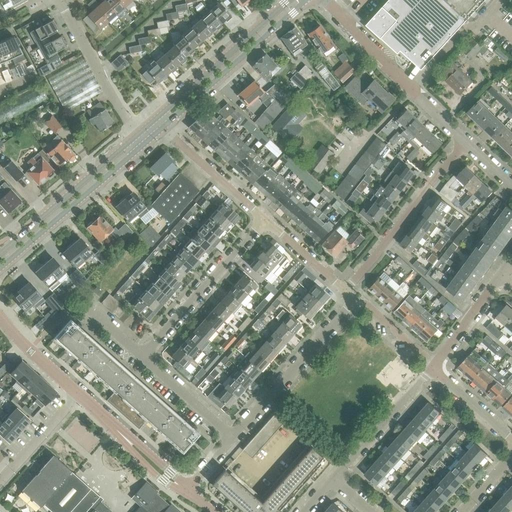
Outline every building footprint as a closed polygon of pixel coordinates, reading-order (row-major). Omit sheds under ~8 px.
[(99,5),(94,0),(92,0),(90,2),(108,22),(116,15),(104,1),(99,5)] [(104,0),(104,1),(116,15),(124,7),(117,0),(104,0)] [(367,24),(366,25),(373,31),(380,38),(398,54),(401,51),(422,70),(467,20),(466,20),(444,0),(389,0),(369,22),(367,24)] [(444,0),(466,20),(467,20),(468,20),(485,0),(444,0)] [(99,29),(100,29),(108,22),(90,2),(87,5),(93,11),(82,20),(94,33),(99,29)] [(231,18),(230,16),(231,15),(220,2),(210,11),(222,24),(226,20),(227,22),(231,18)] [(188,10),(187,4),(185,4),(175,6),(176,12),(177,12),(188,10)] [(217,28),(218,30),(222,26),(221,25),(222,24),(210,11),(201,19),(213,32),(217,28)] [(179,18),(177,12),(176,12),(165,14),(167,20),(168,20),(179,18)] [(38,18),(32,22),(34,25),(36,29),(42,25),(40,22),(38,18)] [(207,37),(209,38),(213,34),(211,33),(213,32),(201,19),(192,28),(203,40),(207,37)] [(47,36),(58,31),(52,20),(42,25),(36,29),(30,32),(38,48),(50,42),(47,36)] [(170,26),(168,20),(167,20),(156,22),(158,29),(159,28),(159,29),(170,26)] [(322,54),(333,46),(329,40),(330,40),(329,39),(329,37),(328,34),(326,34),(320,26),(319,26),(317,26),(313,28),(313,30),(308,34),(318,48),(322,54)] [(300,50),(307,45),(295,27),(287,32),(288,32),(281,37),(294,57),(302,52),(300,50)] [(160,35),(159,29),(159,28),(158,29),(147,31),(148,37),(150,37),(160,35)] [(198,45),(199,47),(204,43),(202,41),(203,40),(192,28),(183,36),(194,48),(198,45)] [(13,36),(4,40),(12,59),(22,54),(23,56),(18,45),(15,39),(13,36)] [(61,36),(50,42),(38,48),(47,64),(59,58),(56,52),(66,46),(61,36)] [(173,44),(174,46),(185,57),(189,53),(190,54),(194,51),(193,49),(194,48),(183,36),(173,44)] [(151,43),(150,37),(148,37),(138,39),(139,45),(141,45),(151,43)] [(487,37),(482,44),(484,46),(486,48),(492,41),(487,37)] [(482,47),(474,39),(463,50),(471,59),(482,47)] [(0,42),(0,59),(1,62),(1,63),(8,60),(12,59),(4,40),(0,42)] [(142,51),(141,45),(139,45),(129,47),(130,54),(142,51)] [(181,63),(182,64),(186,60),(185,59),(186,58),(185,57),(174,46),(165,54),(177,67),(181,63)] [(497,47),(493,51),(505,60),(508,56),(497,47)] [(121,54),(111,63),(115,67),(124,59),(121,54)] [(171,71),(173,73),(177,69),(176,68),(177,67),(165,54),(156,62),(168,75),(171,71)] [(270,58),(266,54),(252,66),(267,82),(272,78),(268,73),(279,63),(273,55),(270,58)] [(85,59),(48,79),(66,112),(103,91),(85,59)] [(115,67),(117,70),(128,62),(124,59),(115,67)] [(118,71),(129,64),(128,62),(117,70),(118,71)] [(146,71),(158,84),(162,80),(163,81),(168,77),(166,76),(168,75),(156,62),(146,71)] [(472,82),(451,62),(443,71),(449,78),(446,81),(452,87),(453,85),(461,93),(472,82)] [(34,70),(31,64),(26,67),(29,73),(34,70)] [(348,64),(336,76),(342,82),(354,71),(348,64)] [(41,76),(50,71),(47,65),(38,70),(41,76)] [(307,81),(314,73),(305,65),(298,73),(307,81)] [(324,66),(318,72),(333,91),(340,86),(324,66)] [(297,71),(290,79),(300,89),(307,81),(298,73),(297,71)] [(381,113),(394,99),(388,93),(387,94),(373,81),(367,87),(355,76),(345,87),(362,104),(367,99),(375,106),(374,107),(381,113)] [(255,81),(238,95),(248,106),(259,96),(263,101),(262,102),(267,108),(254,123),(263,131),(269,125),(284,107),(283,107),(287,102),(290,98),(274,84),(265,92),(255,81)] [(0,125),(48,100),(40,85),(0,107),(0,125)] [(492,87),(488,91),(497,100),(501,95),(493,88),(492,87)] [(497,100),(505,108),(510,104),(501,95),(497,100)] [(478,101),(468,113),(476,121),(487,110),(490,107),(481,99),(479,101),(478,101)] [(113,123),(100,102),(87,111),(91,118),(89,119),(93,126),(95,124),(100,131),(113,123)] [(234,111),(227,104),(218,111),(224,119),(234,111)] [(285,139),(286,138),(291,141),(300,131),(296,127),(306,115),(292,104),(272,127),(285,139)] [(406,110),(394,122),(404,131),(406,129),(405,128),(415,118),(406,110)] [(476,121),(485,129),(496,118),(487,110),(476,121)] [(206,111),(189,128),(195,133),(208,121),(212,116),(206,111)] [(55,134),(63,127),(52,115),(44,122),(55,134)] [(219,115),(216,119),(212,116),(208,121),(195,133),(202,139),(214,127),(221,118),(219,115)] [(236,127),(242,121),(237,116),(234,119),(236,121),(233,124),(236,127)] [(225,122),(222,119),(221,118),(214,127),(202,139),(208,144),(220,132),(225,127),(222,125),(225,122)] [(404,131),(412,139),(424,127),(415,118),(405,128),(406,129),(404,131)] [(485,129),(494,137),(505,126),(496,118),(485,129)] [(247,120),(242,125),(246,129),(251,123),(247,120)] [(251,133),(256,128),(251,123),(246,129),(251,133)] [(8,125),(0,128),(0,130),(3,136),(11,132),(8,125)] [(494,137),(502,146),(511,135),(511,132),(505,126),(494,137)] [(208,144),(214,150),(227,138),(231,133),(225,127),(220,132),(208,144)] [(412,139),(421,147),(423,145),(432,135),(424,127),(412,139)] [(257,129),(252,135),(258,141),(263,134),(257,129)] [(402,136),(397,131),(393,136),(398,141),(402,136)] [(214,150),(220,156),(233,144),(238,138),(231,133),(227,138),(214,150)] [(258,141),(264,146),(270,140),(263,134),(258,141)] [(430,156),(441,143),(432,135),(423,145),(421,147),(430,156)] [(511,135),(502,146),(511,154),(511,152),(511,135)] [(72,161),(75,159),(75,155),(57,136),(51,141),(56,145),(47,153),(59,166),(67,158),(69,161),(72,161)] [(389,142),(386,145),(390,149),(398,141),(393,136),(388,141),(389,142)] [(386,145),(377,137),(373,142),(382,149),(386,145)] [(220,156),(227,161),(239,149),(244,144),(238,138),(233,144),(220,156)] [(264,146),(271,152),(276,146),(270,140),(264,146)] [(373,142),(369,146),(379,154),(382,149),(373,142)] [(246,155),(251,150),(244,144),(239,149),(227,161),(233,167),(246,154),(246,155)] [(333,154),(322,145),(307,165),(319,174),(333,154)] [(277,158),(283,152),(276,146),(271,152),(277,158)] [(369,146),(366,151),(375,158),(379,154),(369,146)] [(419,153),(415,148),(410,153),(415,157),(419,153)] [(366,151),(362,155),(372,163),(375,158),(366,151)] [(249,157),(246,155),(246,154),(233,167),(239,172),(252,160),(257,155),(253,152),(249,157)] [(284,153),(279,159),(286,165),(291,159),(284,153)] [(406,157),(411,162),(415,157),(410,153),(406,157)] [(53,174),(53,172),(53,171),(54,171),(42,158),(41,158),(37,154),(27,163),(31,167),(27,172),(38,185),(48,176),(48,177),(50,177),(53,174)] [(170,223),(199,190),(180,173),(179,174),(175,169),(176,168),(171,162),(172,161),(169,157),(167,159),(164,155),(157,162),(154,162),(152,164),(152,167),(150,168),(157,176),(160,173),(165,179),(166,178),(170,183),(150,206),(170,223)] [(239,172),(245,178),(258,166),(263,161),(257,155),(252,160),(239,172)] [(362,155),(359,160),(368,167),(372,163),(362,155)] [(387,161),(381,156),(377,161),(383,165),(387,161)] [(291,159),(286,165),(292,170),(297,165),(291,159)] [(359,160),(355,164),(365,172),(368,167),(359,160)] [(16,182),(24,175),(11,161),(4,167),(16,182)] [(265,171),(269,166),(263,161),(258,166),(245,178),(252,184),(265,171)] [(373,166),(379,170),(383,165),(377,161),(373,166)] [(414,173),(399,162),(391,171),(396,175),(406,183),(414,173)] [(355,164),(352,169),(361,176),(365,172),(355,164)] [(297,165),(292,170),(298,176),(303,170),(297,165)] [(456,190),(461,181),(466,186),(475,176),(466,167),(456,177),(454,175),(446,184),(439,193),(452,202),(455,198),(459,193),(456,190)] [(267,172),(254,185),(260,191),(273,179),(278,174),(271,168),(267,172)] [(352,169),(348,173),(358,181),(361,176),(352,169)] [(298,176),(305,182),(310,176),(303,170),(298,176)] [(348,173),(345,178),(354,185),(358,181),(348,173)] [(260,191),(267,197),(279,185),(284,179),(278,174),(273,179),(260,191)] [(372,180),(365,175),(362,179),(368,184),(372,180)] [(396,175),(388,184),(399,192),(406,183),(396,175)] [(305,182),(311,187),(316,182),(310,176),(305,182)] [(466,186),(474,194),(484,184),(475,176),(466,186)] [(345,178),(341,182),(351,190),(354,185),(345,178)] [(267,197),(273,202),(286,190),(290,185),(284,179),(279,185),(267,197)] [(362,179),(355,189),(361,194),(368,184),(362,179)] [(3,181),(0,183),(0,204),(7,213),(16,206),(17,207),(21,203),(20,202),(21,201),(3,181)] [(315,191),(320,186),(316,182),(311,187),(315,191)] [(341,182),(338,187),(347,194),(351,190),(341,182)] [(212,184),(210,186),(218,193),(220,191),(212,184)] [(385,189),(381,186),(377,191),(392,202),(399,192),(388,184),(385,189)] [(483,202),(493,192),(484,184),(474,194),(483,202)] [(273,202),(279,208),(292,196),(297,191),(293,188),(290,185),(286,190),(273,202)] [(334,192),(344,199),(347,194),(338,187),(334,192)] [(324,188),(318,194),(323,199),(328,193),(324,188)] [(351,195),(357,199),(361,194),(355,189),(351,195)] [(210,194),(206,191),(201,196),(209,203),(205,199),(210,194)] [(279,208),(286,213),(298,201),(303,196),(302,196),(297,191),(292,196),(279,208)] [(370,200),(374,203),(385,211),(392,202),(377,191),(370,200)] [(148,212),(132,193),(124,199),(137,214),(140,218),(148,212)] [(328,203),(333,197),(328,193),(323,199),(328,203)] [(474,199),(471,197),(469,195),(465,199),(469,204),(474,199)] [(196,203),(203,209),(209,203),(201,196),(196,203)] [(286,213),(292,219),(305,207),(309,202),(303,196),(298,201),(286,213)] [(437,196),(430,206),(440,214),(444,217),(447,213),(443,211),(448,204),(437,196)] [(455,198),(452,202),(458,207),(461,203),(455,198)] [(115,207),(128,222),(137,214),(124,199),(115,207)] [(458,207),(460,209),(462,206),(465,208),(469,204),(465,199),(461,203),(458,207)] [(336,200),(331,205),(336,210),(341,204),(336,200)] [(241,217),(223,202),(216,209),(234,225),(241,217)] [(292,219),(298,225),(311,213),(316,207),(309,202),(305,207),(292,219)] [(374,203),(367,212),(362,209),(359,213),(363,217),(371,223),(374,219),(377,221),(385,211),(374,203)] [(343,216),(348,210),(341,204),(336,210),(343,216)] [(197,208),(194,205),(188,211),(192,214),(197,208)] [(433,224),(437,219),(441,222),(444,217),(440,214),(430,206),(422,216),(433,224)] [(437,260),(425,276),(427,277),(426,278),(444,294),(447,289),(464,302),(511,236),(511,209),(507,206),(503,211),(499,208),(494,215),(498,218),(494,223),(458,272),(440,259),(439,261),(437,260)] [(298,225),(304,230),(317,218),(322,213),(316,207),(311,213),(298,225)] [(223,230),(227,233),(234,225),(216,209),(210,217),(224,229),(223,230)] [(183,217),(187,220),(192,214),(188,211),(183,217)] [(304,230),(311,236),(324,224),(328,219),(322,213),(317,218),(304,230)] [(478,215),(466,228),(471,232),(483,219),(478,215)] [(100,242),(110,232),(113,230),(100,216),(93,222),(91,222),(87,225),(87,227),(88,228),(87,228),(100,242)] [(437,227),(433,224),(422,216),(415,225),(430,236),(437,227)] [(210,217),(203,224),(217,237),(223,230),(224,229),(210,217)] [(462,223),(456,218),(452,223),(458,227),(462,223)] [(331,229),(335,225),(328,219),(324,224),(311,236),(317,242),(331,229)] [(184,223),(181,220),(175,226),(179,229),(184,223)] [(448,228),(454,232),(458,227),(452,223),(448,228)] [(115,228),(113,230),(110,232),(117,239),(121,234),(126,239),(133,233),(125,224),(118,230),(115,228)] [(220,240),(217,237),(203,224),(197,231),(214,247),(220,240)] [(151,247),(160,237),(150,225),(139,235),(151,247)] [(423,237),(427,240),(430,236),(415,225),(408,235),(419,243),(423,237)] [(170,232),(174,235),(179,229),(175,226),(170,232)] [(364,237),(355,229),(349,235),(339,226),(322,245),(335,257),(347,244),(353,249),(364,237)] [(197,231),(194,229),(187,236),(190,239),(208,254),(214,247),(197,231)] [(458,237),(455,240),(453,242),(458,246),(462,241),(470,233),(465,229),(458,237)] [(171,238),(167,235),(162,240),(166,244),(171,238)] [(419,243),(408,235),(401,245),(411,253),(415,247),(419,250),(423,246),(419,243)] [(92,253),(80,238),(71,245),(84,260),(92,253)] [(446,242),(440,238),(437,242),(443,246),(446,242)] [(190,239),(184,246),(198,259),(201,262),(208,254),(190,239)] [(273,239),(269,243),(282,254),(285,250),(276,242),(273,239)] [(157,246),(161,250),(166,244),(162,240),(157,246)] [(433,247),(439,252),(443,246),(437,242),(433,247)] [(198,259),(184,246),(180,243),(174,251),(177,253),(191,266),(192,267),(194,265),(193,264),(198,259)] [(266,245),(267,246),(262,251),(279,266),(286,258),(282,254),(269,243),(269,244),(268,243),(266,245)] [(452,244),(442,257),(447,261),(449,259),(457,248),(452,244)] [(63,252),(76,267),(84,260),(71,245),(63,252)] [(158,252),(155,249),(149,255),(153,258),(158,252)] [(101,264),(105,258),(99,250),(93,255),(101,264)] [(260,253),(256,258),(273,273),(279,266),(262,251),(260,253)] [(188,272),(187,271),(191,266),(177,253),(171,261),(186,274),(188,272)] [(144,261),(148,264),(153,258),(149,255),(144,261)] [(399,256),(395,261),(402,267),(406,263),(399,256)] [(68,276),(65,273),(52,258),(44,265),(60,283),(68,276)] [(273,273),(256,258),(256,259),(255,258),(253,260),(254,261),(249,266),(263,279),(264,278),(266,281),(273,273)] [(425,276),(429,271),(417,260),(413,265),(425,276)] [(178,281),(179,282),(181,280),(180,279),(184,274),(185,275),(186,274),(171,261),(164,268),(178,281)] [(409,273),(413,269),(406,263),(402,267),(409,273)] [(145,267),(141,264),(136,270),(140,273),(145,267)] [(52,290),(60,283),(44,265),(36,272),(52,290)] [(296,271),(292,267),(287,273),(291,276),(296,271)] [(172,288),(173,289),(175,287),(174,286),(178,281),(164,268),(158,276),(172,288)] [(392,279),(379,268),(371,277),(376,281),(369,289),(377,296),(391,280),(392,280),(392,279)] [(87,280),(77,269),(73,273),(82,284),(87,280)] [(131,276),(135,279),(140,273),(136,270),(131,276)] [(305,275),(301,271),(294,279),(298,283),(305,275)] [(68,277),(78,289),(82,284),(73,273),(68,277)] [(282,279),(286,282),(291,276),(287,273),(282,279)] [(258,287),(244,274),(236,284),(248,294),(252,289),(254,291),(258,287)] [(165,296),(166,296),(169,299),(171,296),(175,292),(172,288),(158,276),(151,283),(165,295),(165,296)] [(418,281),(429,291),(433,287),(422,277),(418,281)] [(132,282),(128,279),(123,284),(127,288),(132,282)] [(288,285),(292,288),(297,282),(298,283),(294,279),(288,285)] [(377,296),(385,303),(399,287),(392,280),(391,280),(377,296)] [(44,300),(41,297),(29,282),(20,289),(33,304),(36,308),(44,301),(44,300)] [(278,291),(270,284),(268,282),(264,287),(274,295),(278,291)] [(393,310),(408,293),(404,289),(407,285),(404,282),(399,287),(385,303),(393,310)] [(159,303),(160,304),(162,301),(161,301),(165,296),(165,295),(151,283),(145,290),(159,303)] [(118,290),(122,294),(127,288),(123,284),(118,290)] [(251,297),(248,294),(236,284),(228,293),(240,303),(242,306),(251,297)] [(329,297),(315,284),(308,292),(323,304),(323,305),(326,302),(325,302),(329,297)] [(98,296),(102,292),(96,287),(93,291),(98,296)] [(429,291),(435,296),(439,292),(433,287),(429,291)] [(12,296),(25,311),(33,304),(20,289),(12,296)] [(145,290),(138,298),(152,310),(159,303),(145,290)] [(316,311),(317,312),(319,309),(318,309),(323,304),(308,292),(302,299),(316,312),(316,311)] [(64,305),(54,293),(49,297),(60,309),(64,305)] [(228,293),(220,302),(232,313),(240,303),(228,293)] [(277,298),(287,307),(291,302),(281,293),(277,298)] [(109,294),(101,304),(105,308),(114,298),(112,297),(109,294)] [(138,298),(135,295),(128,302),(149,321),(156,313),(152,310),(138,298)] [(403,319),(418,303),(421,300),(417,296),(414,299),(410,295),(395,312),(403,319)] [(443,296),(439,300),(445,306),(449,301),(443,296)] [(52,309),(56,314),(60,309),(49,297),(44,300),(44,301),(52,309)] [(302,299),(300,297),(294,305),(297,308),(295,311),(300,316),(303,313),(310,320),(313,317),(312,316),(316,312),(302,299)] [(105,308),(110,311),(118,302),(117,301),(114,298),(105,308)] [(268,302),(264,298),(259,304),(263,308),(268,302)] [(453,314),(457,309),(449,301),(445,306),(453,314)] [(110,311),(114,315),(123,306),(118,302),(110,311)] [(220,302),(211,311),(223,322),(232,313),(220,302)] [(403,319),(411,326),(426,310),(418,303),(403,319)] [(254,310),(258,314),(263,308),(259,304),(254,310)] [(265,310),(269,313),(274,307),(271,304),(265,310)] [(511,309),(507,305),(496,317),(505,325),(511,317),(511,309)] [(114,315),(119,319),(127,310),(123,306),(114,315)] [(52,309),(43,316),(44,317),(49,322),(55,316),(56,314),(52,309)] [(119,319),(123,323),(132,314),(127,310),(119,319)] [(411,326),(420,334),(434,317),(426,310),(411,326)] [(211,311),(203,320),(215,331),(223,322),(211,311)] [(289,315),(285,311),(277,320),(281,324),(289,315)] [(127,327),(136,318),(132,314),(123,323),(127,327)] [(266,317),(262,314),(257,319),(261,322),(266,317)] [(301,325),(289,315),(281,324),(293,335),(301,325)] [(252,320),(248,316),(243,322),(246,326),(252,320)] [(49,322),(44,317),(35,325),(40,331),(49,322)] [(434,317),(420,334),(428,341),(445,322),(441,319),(439,321),(434,317)] [(182,452),(196,436),(199,433),(71,319),(54,338),(115,393),(117,391),(123,396),(121,398),(182,452)] [(252,325),(256,328),(261,322),(257,319),(252,325)] [(203,320),(195,329),(207,340),(215,331),(203,320)] [(237,328),(241,332),(246,326),(243,322),(237,328)] [(491,323),(486,328),(495,336),(500,331),(491,323)] [(281,324),(273,333),(285,344),(293,335),(281,324)] [(195,329),(187,338),(199,349),(207,340),(195,329)] [(499,340),(504,334),(500,331),(495,336),(499,340)] [(250,335),(246,332),(241,337),(245,341),(250,335)] [(273,333),(265,342),(277,353),(285,344),(273,333)] [(236,339),(232,335),(227,341),(231,345),(236,339)] [(489,344),(493,340),(487,335),(484,339),(489,344)] [(235,345),(238,348),(240,346),(245,341),(241,337),(235,345)] [(179,347),(193,360),(194,361),(202,351),(199,349),(187,338),(179,347)] [(263,340),(255,349),(269,362),(277,353),(265,342),(263,340)] [(221,347),(225,350),(231,345),(227,341),(221,347)] [(501,348),(496,344),(493,348),(497,352),(501,348)] [(183,367),(185,368),(193,360),(179,347),(171,357),(176,361),(183,367)] [(506,353),(501,348),(497,352),(497,353),(502,357),(506,353)] [(249,352),(244,357),(261,371),(269,362),(255,349),(251,354),(249,352)] [(233,353),(230,350),(225,356),(228,359),(233,353)] [(468,355),(458,367),(465,374),(479,359),(480,357),(473,351),(469,356),(468,355)] [(219,357),(214,353),(210,358),(214,362),(219,357)] [(220,362),(223,365),(228,359),(225,356),(220,362)] [(244,357),(236,366),(240,369),(252,380),(261,371),(244,357)] [(465,374),(472,380),(486,365),(487,363),(480,357),(479,359),(465,374)] [(210,358),(202,368),(206,371),(214,362),(210,358)] [(22,360),(9,374),(17,381),(29,367),(22,360)] [(7,361),(0,368),(0,377),(12,366),(7,361)] [(176,361),(172,365),(186,378),(190,373),(185,368),(183,367),(176,361)] [(495,370),(487,363),(486,365),(472,380),(479,387),(495,370)] [(17,381),(15,382),(22,388),(36,373),(29,367),(17,381)] [(194,378),(198,381),(206,371),(202,368),(194,377),(194,378)] [(219,373),(214,368),(209,374),(214,378),(219,373)] [(240,369),(232,379),(244,389),(252,380),(240,369)] [(479,387),(486,393),(502,376),(505,372),(502,369),(498,373),(495,370),(479,387)] [(36,373),(22,388),(29,394),(30,393),(43,379),(36,373)] [(201,383),(205,388),(214,378),(209,374),(201,383)] [(511,381),(511,379),(511,374),(507,381),(502,376),(486,393),(494,399),(510,381),(511,381)] [(43,379),(30,393),(37,399),(49,385),(43,379)] [(232,379),(224,388),(236,398),(244,389),(232,379)] [(511,393),(511,382),(511,381),(510,381),(494,399),(501,406),(511,393)] [(219,383),(207,397),(219,408),(223,403),(228,408),(236,398),(224,388),(219,383)] [(49,385),(37,399),(44,406),(54,396),(57,393),(57,392),(49,385)] [(511,396),(503,407),(510,414),(511,412),(511,396)] [(433,422),(435,424),(439,420),(436,418),(441,413),(429,402),(421,412),(433,422)] [(16,408),(9,415),(23,428),(30,420),(16,408)] [(425,431),(433,422),(421,412),(413,421),(425,431)] [(274,414),(242,450),(243,450),(252,458),(283,423),(284,423),(274,414)] [(9,415),(2,423),(16,435),(23,428),(9,415)] [(417,440),(420,443),(428,434),(425,431),(413,421),(405,430),(417,440)] [(2,423),(0,425),(0,434),(9,443),(16,435),(2,423)] [(453,430),(450,427),(444,432),(448,436),(453,430)] [(405,430),(399,436),(397,439),(409,449),(417,440),(405,430)] [(444,432),(439,439),(443,442),(448,436),(444,432)] [(455,442),(460,436),(456,433),(451,439),(455,442)] [(397,439),(389,448),(401,458),(409,449),(397,439)] [(446,445),(449,448),(455,442),(451,439),(446,445)] [(419,443),(417,445),(424,451),(426,449),(419,443)] [(487,454),(475,443),(467,453),(479,463),(487,454)] [(438,448),(434,444),(428,450),(432,454),(438,448)] [(195,449),(191,446),(186,452),(189,455),(195,449)] [(278,511),(326,460),(311,447),(261,502),(224,469),(211,484),(241,511),(278,511)] [(389,448),(381,457),(393,467),(401,458),(389,448)] [(423,456),(427,460),(432,454),(428,450),(423,456)] [(444,454),(440,450),(435,457),(439,460),(444,454)] [(467,453),(459,462),(471,472),(479,463),(467,453)] [(146,481),(141,487),(131,498),(140,506),(133,511),(112,511),(98,499),(100,496),(53,455),(22,490),(41,507),(43,504),(52,511),(180,511),(171,504),(169,505),(156,493),(157,491),(146,481)] [(381,457),(373,466),(385,476),(393,467),(381,457)] [(430,463),(434,466),(435,464),(439,460),(435,457),(430,463)] [(422,466),(418,462),(412,468),(416,472),(422,466)] [(459,462),(451,471),(463,481),(471,472),(459,462)] [(365,475),(376,485),(385,476),(373,466),(365,475)] [(407,475),(411,478),(416,472),(412,468),(407,475)] [(428,472),(425,468),(419,475),(423,478),(428,472)] [(451,471),(443,480),(455,490),(463,481),(451,471)] [(414,481),(418,484),(423,478),(419,475),(414,481)] [(443,480),(435,489),(447,499),(455,490),(443,480)] [(405,484),(402,481),(396,487),(400,490),(405,484)] [(391,492),(395,496),(400,490),(396,487),(391,492)] [(412,490),(409,487),(403,493),(407,496),(412,490)] [(435,489),(427,498),(439,508),(447,499),(435,489)] [(511,493),(508,490),(500,499),(511,509),(511,493)] [(398,499),(402,502),(407,496),(403,493),(398,499)] [(427,498),(419,507),(424,511),(435,511),(439,508),(427,498)] [(511,509),(500,499),(492,508),(497,511),(509,511),(511,509)] [(343,511),(333,503),(325,511),(343,511)]
